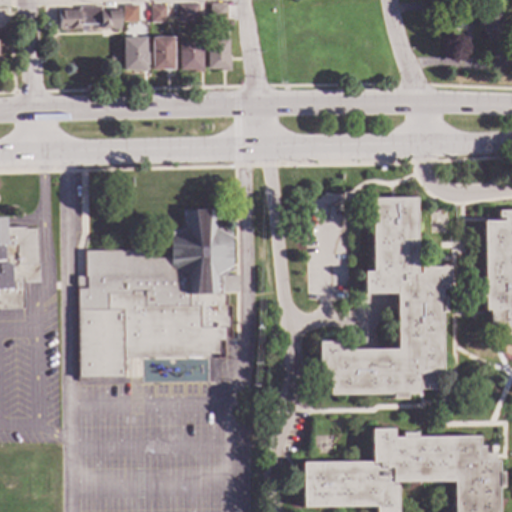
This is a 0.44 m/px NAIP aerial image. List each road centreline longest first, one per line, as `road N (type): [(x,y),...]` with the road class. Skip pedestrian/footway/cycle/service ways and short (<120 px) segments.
road 1 (secondary): [(0,157),(511,144)]
road 2 (secondary): [(511,105),(0,113)]
road 3 (residential): [(42,156),(23,0)]
road 4 (residential): [(425,149),(421,103),(389,0)]
road 5 (residential): [(263,151),(245,0)]
